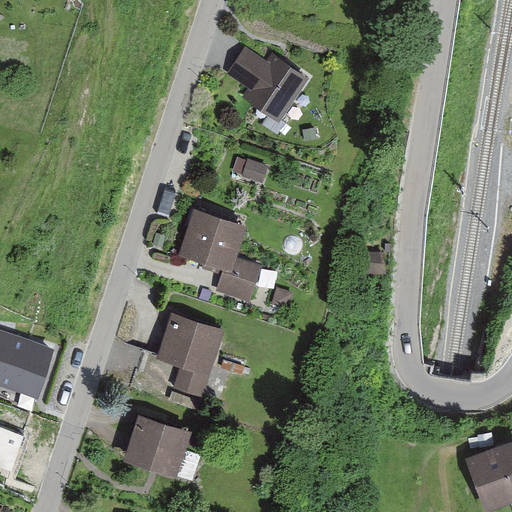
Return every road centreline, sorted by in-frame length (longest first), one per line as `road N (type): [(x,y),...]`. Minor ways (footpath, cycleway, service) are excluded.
road 1 (residential): [(46,511),(212,0)]
road 2 (residential): [(511,376),(477,396),(454,396),(418,379),(403,346),(447,0)]
